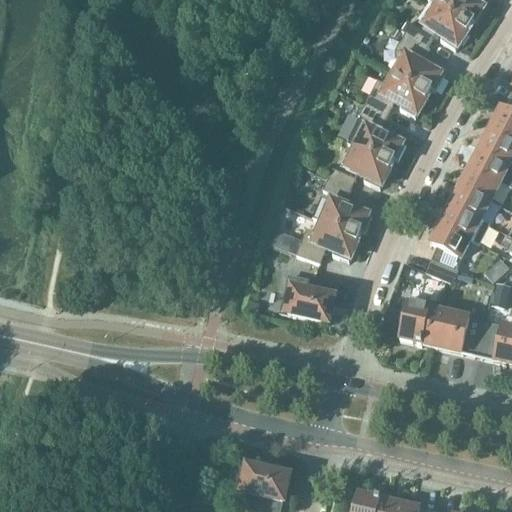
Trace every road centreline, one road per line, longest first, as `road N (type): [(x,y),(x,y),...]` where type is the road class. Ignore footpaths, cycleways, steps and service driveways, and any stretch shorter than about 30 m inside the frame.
road 1 (residential): [(511,17),(460,91),(410,186),(338,384)]
road 2 (tertiary): [(338,384),(204,353),(102,358)]
road 3 (tertiary): [(102,358),(192,406),(325,437)]
road 4 (tertiary): [(325,437),(511,479)]
road 5 (tertiary): [(511,423),(338,384)]
